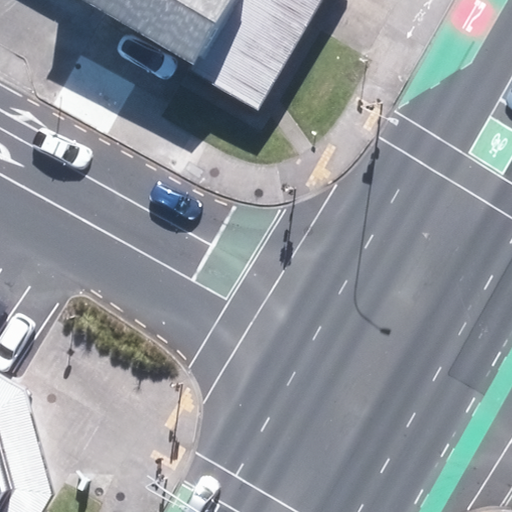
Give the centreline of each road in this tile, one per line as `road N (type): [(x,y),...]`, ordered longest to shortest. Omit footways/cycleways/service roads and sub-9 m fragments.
road 1 (residential): [(402,356),(243,306),(0,174)]
road 2 (primary): [(402,356),(511,161)]
road 3 (primary): [(309,511),(402,356)]
